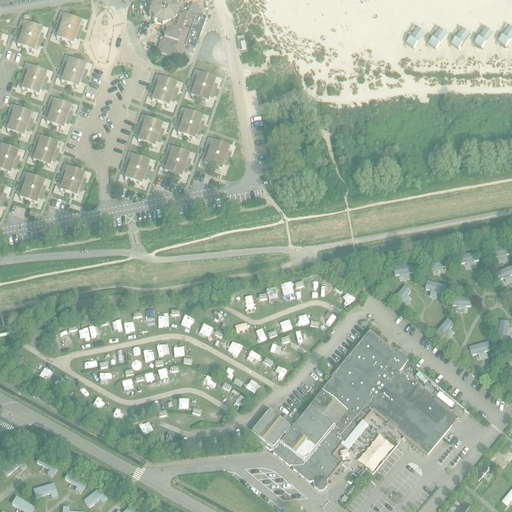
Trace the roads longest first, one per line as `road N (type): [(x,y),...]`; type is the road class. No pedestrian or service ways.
road 1 (unclassified): [(304,253),(156,259),(124,252),(0,262)]
road 2 (track): [(14,306),(119,285),(158,291),(295,264),(304,253)]
road 3 (unclassified): [(207,511),(25,414)]
